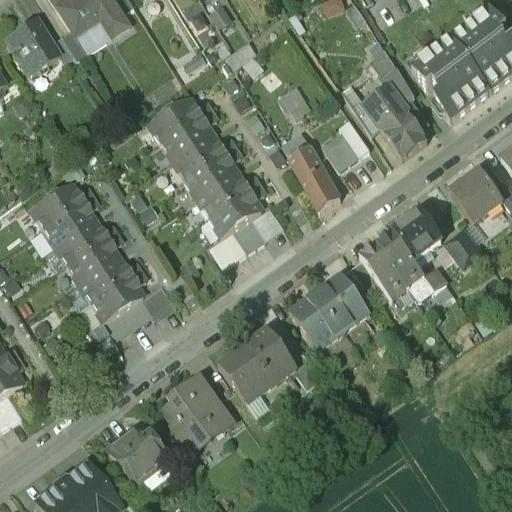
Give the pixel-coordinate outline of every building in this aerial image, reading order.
[(75,0),(56,13),(74,41),(99,26),(111,44),(130,32),(109,0),(75,0)] [(490,12),(450,43),(488,94),(511,76),(511,41),(511,42),(506,46),(501,39),(506,34),(490,12)] [(26,33),(7,46),(15,59),(14,60),(15,62),(20,58),(34,80),(60,63),(52,51),(40,33),(30,40),(26,33)] [(488,94),(450,43),(411,72),(427,94),(433,90),(439,97),(433,101),(449,123),(488,94)] [(61,45),(52,51),(60,63),(64,70),(73,64),(61,45)] [(185,82),(207,68),(201,57),(178,72),(185,82)] [(360,103),(386,86),(377,72),(351,89),(360,103)] [(299,121),(312,111),(296,91),(284,100),(299,121)] [(386,98),(365,114),(379,133),(401,161),(426,142),(417,130),(424,125),(408,104),(397,112),(386,98)] [(206,109),(199,114),(193,113),(189,105),(148,131),(161,150),(211,118),(206,109)] [(371,140),(379,133),(365,114),(356,120),(371,140)] [(213,143),(209,136),(210,131),(216,126),(211,118),(161,150),(173,169),(213,143)] [(338,132),(358,162),(369,155),(348,125),(338,132)] [(281,152),(288,165),(308,152),(298,136),(293,139),(295,143),(281,152)] [(230,147),(223,151),(217,150),(213,143),(173,169),(185,188),(235,155),(230,147)] [(308,152),(288,165),(320,216),(340,203),(308,152)] [(237,180),(233,174),(234,168),(240,164),(235,155),(185,188),(197,206),(237,180)] [(449,197),(472,228),(501,207),(492,194),(479,175),(449,197)] [(253,184),(247,188),(241,186),(237,180),(197,206),(208,225),(259,192),(253,184)] [(492,194),(501,207),(509,217),(511,214),(511,197),(503,186),(492,194)] [(86,194),(79,198),(74,197),(69,191),(29,216),(41,236),(92,203),(86,194)] [(261,218),(257,211),(258,205),(264,201),(259,192),(208,225),(221,244),(252,224),(261,218)] [(94,228),(89,222),(91,216),(97,212),(92,203),(41,236),(53,254),(94,228)] [(391,237),(395,242),(412,266),(440,246),(435,239),(442,235),(435,225),(428,229),(420,217),(391,237)] [(215,248),(228,268),(265,244),(252,224),(221,244),(215,248)] [(110,232),(104,236),(98,235),(94,228),(53,254),(65,273),(116,240),(110,232)] [(452,243),(468,264),(479,255),(463,235),(452,243)] [(118,265),(113,259),(114,253),(121,249),(116,240),(65,273),(77,291),(118,265)] [(395,242),(378,253),(406,293),(423,281),(412,266),(395,242)] [(220,274),(228,268),(215,248),(207,253),(220,274)] [(362,265),(377,286),(389,304),(406,293),(378,253),(362,265)] [(134,269),(127,273),(122,272),(118,265),(77,291),(89,310),(140,277),(134,269)] [(351,272),(365,294),(377,286),(362,265),(351,272)] [(340,280),(355,301),(365,294),(351,272),(340,280)] [(436,274),(423,282),(434,297),(446,290),(436,274)] [(142,303),(138,297),(139,291),(146,287),(140,277),(89,310),(102,329),(104,328),(142,303)] [(288,317),(318,358),(370,320),(355,301),(340,280),(288,317)] [(160,291),(142,303),(104,328),(113,342),(151,318),(156,325),(175,313),(160,291)] [(268,332),(217,369),(246,410),(293,376),(298,373),(292,365),(268,332)] [(302,357),(292,365),(298,373),(293,376),(307,396),(322,385),(302,357)] [(0,376),(16,366),(11,358),(4,362),(0,361),(0,376)] [(0,376),(0,403),(8,399),(18,392),(13,385),(15,379),(22,375),(16,366),(0,376)] [(181,406),(167,417),(177,430),(175,432),(193,457),(211,444),(208,440),(226,426),(228,425),(213,405),(199,385),(177,401),(181,406)] [(223,398),(213,405),(228,425),(226,426),(232,434),(244,426),(223,398)] [(8,399),(0,403),(0,410),(11,427),(22,421),(8,399)] [(0,410),(0,433),(0,434),(11,427),(0,410)] [(135,435),(106,456),(133,493),(170,465),(151,440),(143,446),(135,435)] [(55,492),(35,508),(38,511),(118,511),(86,469),(66,484),(64,483),(54,491),(55,492)]
